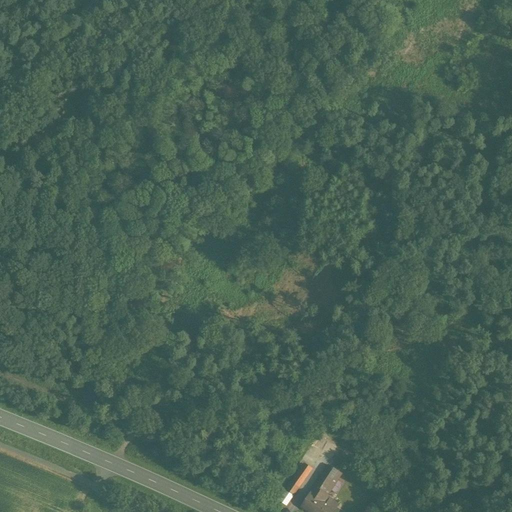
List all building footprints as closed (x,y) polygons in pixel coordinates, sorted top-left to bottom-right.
[(335,448),(319,438),(313,447),(328,457),(335,448)] [(78,439),(75,444),(93,452),(95,447),(78,439)] [(311,469),(305,465),(303,467),(302,466),(295,477),(296,477),(287,491),(293,495),(311,469)] [(329,465),(314,488),(326,495),(341,473),(329,465)] [(328,496),(326,495),(314,488),(302,507),(309,511),(336,511),(338,510),(335,508),(337,505),(329,499),(326,503),(324,501),(328,496)]
